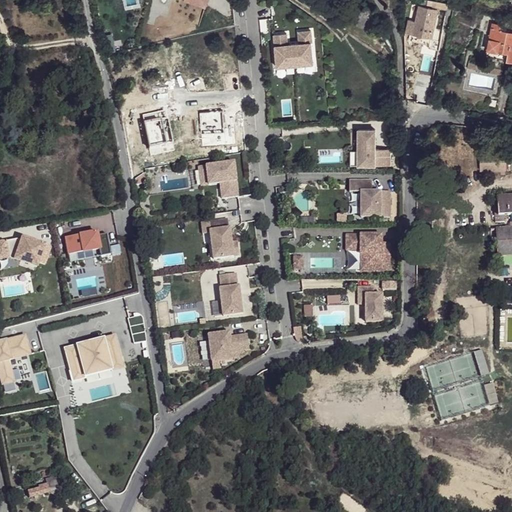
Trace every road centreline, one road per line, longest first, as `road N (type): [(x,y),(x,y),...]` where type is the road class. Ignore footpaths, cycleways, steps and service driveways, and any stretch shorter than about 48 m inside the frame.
road 1 (unclassified): [(166,426),(89,0)]
road 2 (unclassified): [(286,353),(409,327),(409,146),(420,121),(444,115),(511,128)]
road 3 (residential): [(251,0),(286,353)]
road 4 (unclassified): [(166,426),(286,353)]
road 5 (unknown): [(263,129),(375,121),(384,139)]
road 6 (unknown): [(397,178),(268,180)]
